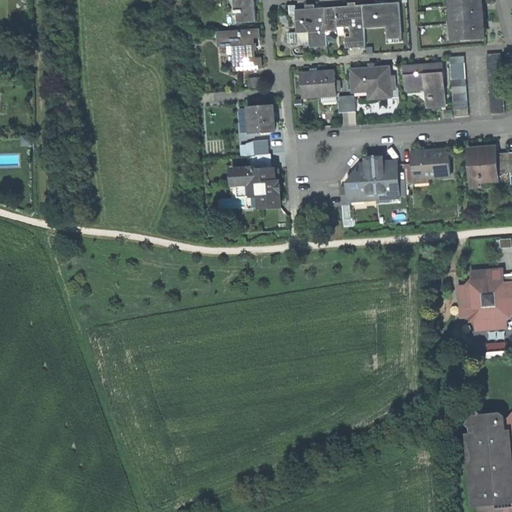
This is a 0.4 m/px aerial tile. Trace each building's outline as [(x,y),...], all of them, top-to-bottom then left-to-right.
[(255,0),(239,0),(240,1),(243,1),(243,7),(237,8),(238,20),(257,19),(255,0)] [(396,0),(364,2),(366,24),(387,23),(388,32),(402,31),(400,0),(396,0)] [(483,0),(451,0),(454,36),(486,34),(483,0)] [(327,5),(328,21),(338,20),(338,25),(351,24),(352,33),(346,33),(347,45),(367,44),(366,24),(364,2),(327,5)] [(327,5),(297,6),(298,30),(313,29),(314,44),(329,43),(328,21),(327,5)] [(260,26),(219,29),(220,42),(238,41),(239,50),(235,51),(236,66),(263,65),(263,54),(257,55),(256,35),(261,34),(260,26)] [(502,50),(488,51),(488,58),(502,57),(502,50)] [(452,61),(467,60),(466,52),(451,53),(452,61)] [(502,57),(488,58),(489,65),(503,64),(502,57)] [(453,69),(467,68),(467,60),(452,61),(453,69)] [(440,101),(446,101),(444,69),(439,70),(438,61),(406,63),(407,87),(434,85),(435,94),(428,94),(428,105),(440,104),(440,101)] [(504,72),(503,64),(489,65),(489,73),(504,72)] [(354,68),(355,89),(377,87),(378,94),(392,94),(390,65),(354,68)] [(453,76),(468,75),(467,68),(453,69),(453,76)] [(336,69),(303,71),(304,93),(337,91),(336,69)] [(504,80),(504,72),(489,73),(490,80),(504,80)] [(454,84),(468,83),(468,75),(453,76),(454,84)] [(504,80),(490,80),(490,88),(505,87),(504,80)] [(455,91),(469,90),(468,83),(454,84),(455,91)] [(505,87),(490,88),(491,95),(505,94),(505,87)] [(455,99),(469,98),(469,90),(455,91),(455,99)] [(356,92),(348,93),(350,109),(357,109),(356,92)] [(348,93),(339,94),(340,110),(350,109),(348,93)] [(505,94),(491,95),(491,102),(506,101),(505,94)] [(455,99),(456,106),(469,105),(469,98),(455,99)] [(507,110),(506,101),(491,102),(491,111),(507,110)] [(276,103),(252,104),(254,129),(277,127),(276,103)] [(469,105),(456,106),(456,114),(470,113),(469,105)] [(256,137),(256,152),(271,151),(270,136),(256,137)] [(471,174),(481,173),(483,180),(500,179),(499,171),(498,151),(497,143),(469,145),(470,161),(475,161),(475,170),(470,171),(471,174)] [(450,147),(414,150),(415,160),(416,172),(424,171),(424,176),(452,174),(450,147)] [(498,151),(499,171),(511,169),(509,150),(498,151)] [(250,152),(251,164),(256,164),(256,167),(271,166),(271,151),(256,152),(250,152)] [(376,153),(378,190),(401,189),(399,159),(385,160),(384,152),(376,153)] [(358,166),(350,178),(350,182),(351,196),(368,195),(368,191),(378,190),(376,153),(368,153),(369,165),(358,166)] [(416,180),(416,172),(415,160),(405,160),(407,180),(416,180)] [(251,164),(234,165),(235,181),(240,180),(252,179),(253,192),(260,192),(261,204),(282,203),(280,177),(276,177),(275,165),(271,166),(256,167),(256,164),(251,164)] [(252,179),(240,180),(241,193),(253,192),(252,179)] [(351,196),(350,182),(342,183),(344,200),(351,200),(351,196)] [(346,209),(347,225),(354,225),(353,208),(346,209)] [(467,282),(460,282),(462,314),(472,314),(472,319),(477,319),(477,328),(510,326),(509,317),(511,313),(511,270),(504,271),(504,265),(473,267),(473,275),(467,282)] [(510,355),(508,340),(487,342),(488,350),(488,356),(510,355)] [(476,416),(470,424),(473,427),(474,434),(470,435),(476,504),(480,504),(481,511),(511,511),(511,416),(508,421),(499,414),(476,416)]
